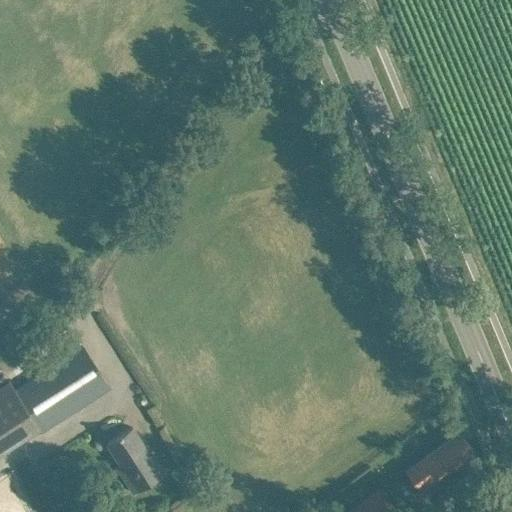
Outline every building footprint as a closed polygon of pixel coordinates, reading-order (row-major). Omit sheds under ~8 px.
[(15,322),(0,336),(0,337),(11,349),(27,335),(15,322)] [(0,452),(40,427),(42,431),(109,387),(82,345),(15,388),(10,380),(0,385),(0,452)] [(136,490),(146,484),(162,473),(132,426),(115,437),(110,440),(124,463),(120,466),(136,490)] [(406,470),(419,489),(474,450),(460,431),(406,470)] [(45,460),(37,466),(42,473),(50,468),(45,460)] [(347,511),(395,511),(380,489),(347,511)]
